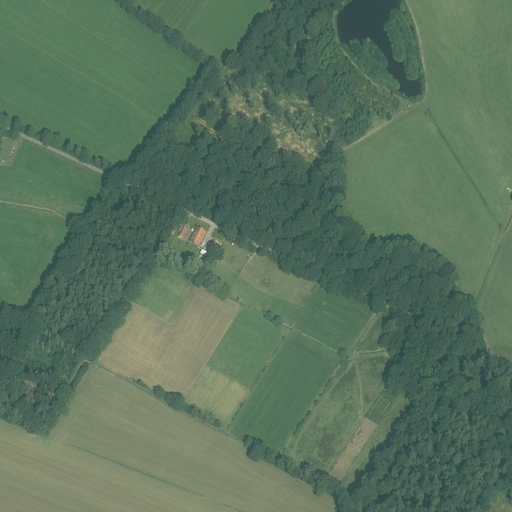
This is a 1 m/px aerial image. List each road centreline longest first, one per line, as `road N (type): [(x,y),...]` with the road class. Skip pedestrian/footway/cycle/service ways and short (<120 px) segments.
road 1 (track): [(278,456),(88,359),(40,433),(0,421)]
road 2 (unclassified): [(221,227),(0,125)]
road 3 (track): [(359,511),(420,417),(511,500)]
road 4 (track): [(138,189),(275,0)]
road 5 (track): [(381,301),(221,227)]
road 6 (track): [(511,369),(381,301)]
